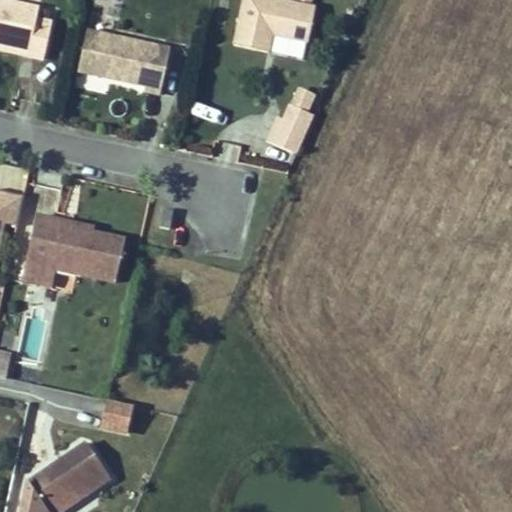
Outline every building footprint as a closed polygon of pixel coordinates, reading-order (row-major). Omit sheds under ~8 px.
[(299,19),(230,3),(218,56),(252,63),(256,45),(292,53),(299,19)] [(23,16),(0,10),(0,52),(13,56),(11,63),(27,67),(36,30),(21,27),(23,16)] [(154,58),(71,39),(62,79),(128,95),(127,99),(144,103),(154,58)] [(13,56),(0,52),(0,60),(11,63),(13,56)] [(271,115),(264,131),(284,140),(291,124),(271,115)] [(284,140),(256,128),(246,151),(274,164),(284,140)] [(217,140),(212,162),(236,167),(241,146),(217,140)] [(0,232),(1,233),(8,203),(0,201),(0,232)] [(173,210),(163,208),(160,227),(170,229),(173,210)] [(79,238),(20,224),(10,271),(40,278),(100,291),(109,249),(78,242),(79,238)] [(40,278),(10,271),(5,288),(36,295),(40,278)] [(115,415),(88,409),(82,435),(109,441),(115,415)] [(30,477),(6,493),(18,511),(55,511),(88,489),(64,454),(38,472),(41,476),(33,481),(30,477)] [(38,472),(30,477),(33,481),(41,476),(38,472)]
